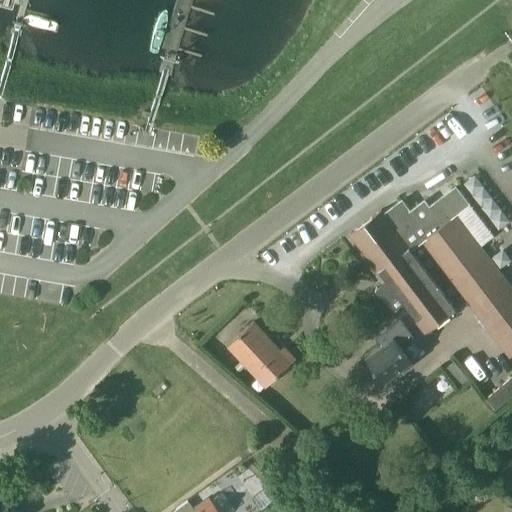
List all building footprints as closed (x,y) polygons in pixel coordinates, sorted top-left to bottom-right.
[(351,232),(389,282),(380,292),(396,308),(404,302),(427,331),(442,319),(457,308),(456,307),(467,299),(511,356),(511,355),(511,288),(480,247),(494,236),(469,204),(470,204),(460,192),(450,190),(429,206),(418,205),(411,210),(405,203),(398,202),(384,213),(382,209),(351,232)] [(266,387),(281,373),(295,359),(284,347),(280,350),(254,321),(228,345),(242,360),(266,387)] [(416,337),(408,326),(366,357),(385,381),(413,360),(403,347),(416,337)] [(511,375),(485,400),(493,409),(511,391),(511,375)] [(218,511),(208,498),(193,509),(187,500),(174,509),(176,511),(218,511)]
